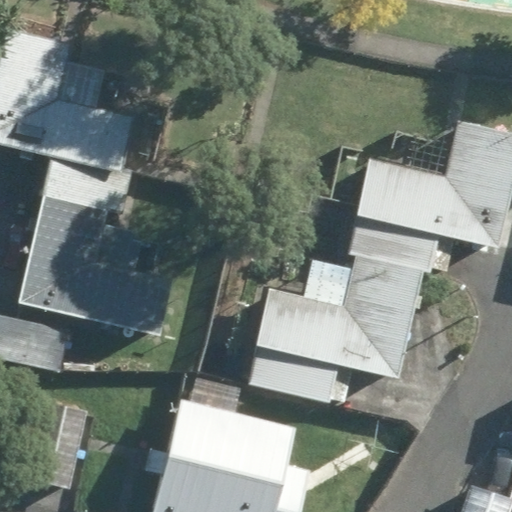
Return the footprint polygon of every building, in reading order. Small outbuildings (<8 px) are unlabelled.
[(52,107),(66,52),(0,35),(0,155),(41,166),(111,183),(126,125),(52,107)] [(511,147),(511,140),(450,127),(437,183),(360,166),(346,226),(357,228),(429,244),(488,257),(511,147)] [(134,244),(99,235),(103,217),(115,220),(122,191),(110,188),(111,183),(41,166),(5,312),(66,327),(71,328),(148,347),(162,293),(124,284),(134,244)] [(357,228),(346,276),(306,267),(298,304),(257,295),(243,359),(246,359),(240,389),(320,407),(321,404),(337,408),(343,381),(385,390),(410,277),(421,279),(429,244),(357,228)] [(286,432),(169,404),(143,511),(292,511),(301,476),(277,470),(286,432)] [(503,511),(508,498),(465,485),(456,511),(503,511)]
